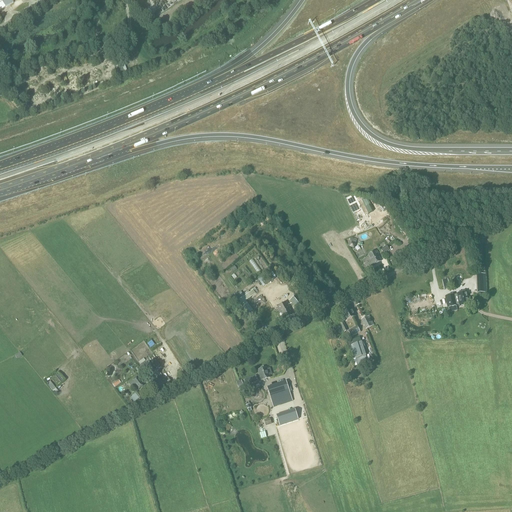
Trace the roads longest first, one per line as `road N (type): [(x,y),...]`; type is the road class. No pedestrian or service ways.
road 1 (unclassified): [(0,480),(511,211)]
road 2 (motorway): [(54,171),(209,135),(394,163),(511,166)]
road 3 (motorway): [(54,171),(234,96),(414,0)]
road 4 (motorway): [(511,151),(393,147),(352,113),(348,80),(364,47),(424,0)]
road 5 (motorway): [(383,0),(180,103)]
road 6 (motorway): [(180,103),(0,172)]
road 7 (motorway): [(302,0),(248,57),(180,103)]
